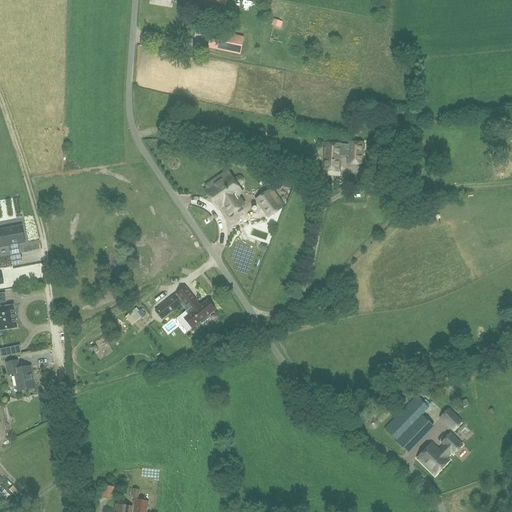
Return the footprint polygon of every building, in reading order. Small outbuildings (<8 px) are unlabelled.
[(209,47),(232,52),(235,35),(212,31),(209,47)] [(440,92),(460,90),(460,80),(452,81),(452,76),(433,78),(433,89),(439,89),(440,92)] [(346,142),(346,144),(341,144),(325,143),(324,170),(339,171),(340,156),(346,156),(346,164),(363,165),(364,143),(355,143),(346,142)] [(269,183),(291,189),(293,180),(272,174),(269,183)] [(240,192),(237,187),(243,184),(244,183),(244,182),(244,181),(244,180),(244,179),(243,178),(243,177),(242,176),(241,176),(240,175),(239,175),(238,175),(237,175),(236,175),(231,179),(229,176),(208,191),(219,206),(223,204),(229,205),(228,211),(230,214),(242,205),(235,195),(240,192)] [(268,216),(281,207),(270,191),(257,200),(268,216)] [(21,226),(0,230),(0,242),(1,247),(11,245),(12,254),(20,253),(18,244),(24,243),(21,226)] [(8,258),(9,265),(17,263),(16,256),(8,258)] [(199,306),(185,288),(177,294),(189,309),(185,312),(188,315),(184,318),(192,328),(200,322),(201,324),(208,318),(207,316),(215,310),(207,300),(199,306)] [(0,330),(17,328),(13,305),(0,307),(0,302),(5,301),(4,293),(0,294),(0,330)] [(161,319),(180,304),(174,296),(155,311),(161,319)] [(139,311),(128,320),(132,325),(145,314),(141,310),(139,311)] [(2,356),(9,355),(8,348),(1,349),(2,356)] [(17,361),(6,363),(8,375),(15,374),(18,391),(34,388),(31,376),(32,375),(30,366),(19,369),(17,361)] [(462,371),(451,373),(452,381),(464,379),(462,371)] [(432,425),(422,415),(429,408),(416,395),(383,429),(395,439),(394,440),(407,452),(432,425)] [(460,402),(463,408),(469,405),(466,399),(460,402)] [(439,418),(453,431),(462,421),(449,408),(439,418)] [(441,452),(432,443),(417,458),(435,475),(449,460),(446,457),(452,452),(453,454),(462,445),(450,433),(442,442),(446,447),(441,452)] [(111,499),(114,486),(103,485),(101,497),(111,499)] [(9,495),(1,486),(0,486),(0,501),(1,503),(9,495)] [(8,489),(14,495),(18,492),(12,486),(8,489)] [(137,499),(134,511),(146,511),(148,501),(137,499)]
